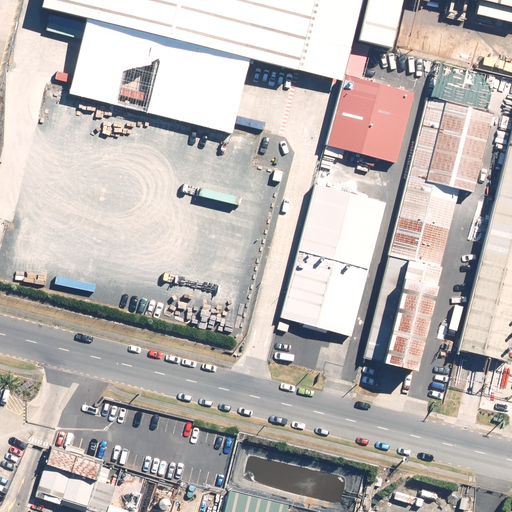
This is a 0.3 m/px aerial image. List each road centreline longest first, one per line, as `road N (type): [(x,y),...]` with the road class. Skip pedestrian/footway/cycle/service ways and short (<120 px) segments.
road 1 (tertiary): [(511,458),(0,331)]
road 2 (unknown): [(337,0),(303,126),(277,106),(3,32),(12,0)]
